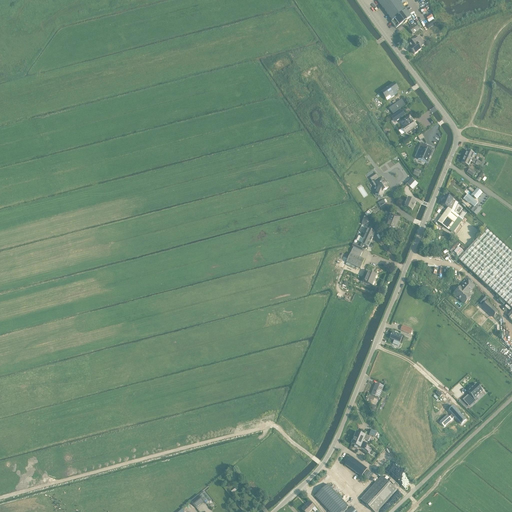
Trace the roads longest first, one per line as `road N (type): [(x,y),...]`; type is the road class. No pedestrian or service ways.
road 1 (tertiary): [(273,511),(334,443),(447,163)]
road 2 (tertiary): [(447,163),(457,139),(453,125),(360,0)]
